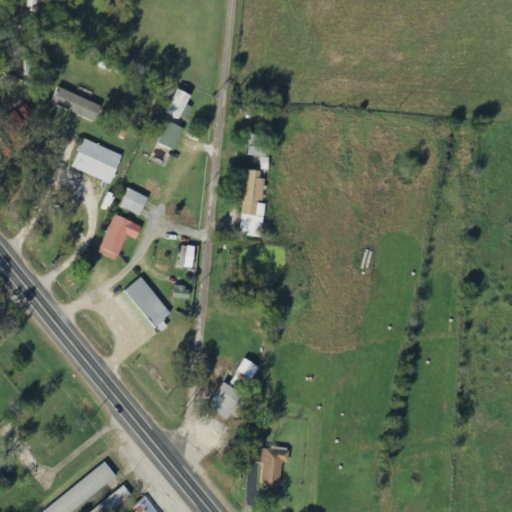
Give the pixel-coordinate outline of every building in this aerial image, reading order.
[(95,122),(102,106),(60,87),(53,103),(95,122)] [(167,112),(182,119),(193,95),(179,88),(167,112)] [(269,106),(242,105),(241,114),(269,115),(269,106)] [(176,150),(186,129),(169,121),(160,143),(176,150)] [(260,147),(260,135),(250,134),(249,156),(267,157),(268,147),(260,147)] [(18,147),(4,135),(0,139),(0,148),(10,157),(18,147)] [(75,170),(114,183),(124,153),(84,141),(75,170)] [(263,238),(267,203),(264,203),(267,179),(262,178),(263,171),(247,169),(240,235),(263,238)] [(143,216),(149,196),(128,190),(122,209),(143,216)] [(138,240),(144,227),(116,215),(100,252),(118,260),(129,236),(138,240)] [(181,267),(196,268),(197,246),(183,246),(181,267)] [(155,330),(174,314),(143,277),(124,293),(155,330)] [(175,298),(192,300),(193,288),(176,286),(175,298)] [(254,380),(261,367),(246,359),(239,372),(254,380)] [(246,394),(225,383),(210,408),(231,420),(246,394)] [(264,464),(261,487),(281,489),(284,463),(290,463),(292,451),(265,448),(267,429),(251,427),(247,462),(264,464)] [(44,511),(73,511),(119,477),(108,462),(44,511)] [(91,511),(112,511),(133,496),(125,486),(91,511)] [(134,506),(137,511),(159,511),(148,496),(134,506)]
